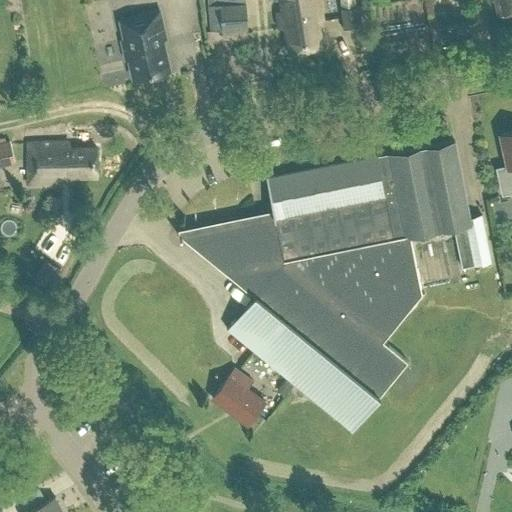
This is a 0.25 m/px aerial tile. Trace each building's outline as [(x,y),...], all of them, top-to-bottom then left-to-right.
[(245,0),(207,0),(208,3),(206,3),(209,30),(213,29),(220,29),(246,26),(247,26),(245,0)] [(323,19),(319,0),(280,0),(282,9),(277,10),(279,26),(285,25),(289,50),(322,45),(317,20),(323,19)] [(511,0),(493,0),(497,14),(511,10),(511,0)] [(343,27),(363,24),(360,5),(340,8),(343,27)] [(144,75),(168,69),(167,68),(161,39),(165,38),(158,9),(136,14),(136,16),(120,19),(124,38),(120,38),(125,59),(128,59),(133,77),(144,75)] [(246,37),(246,26),(220,29),(221,38),(246,37)] [(94,68),(117,66),(113,34),(90,37),(94,68)] [(39,37),(40,59),(49,58),(48,37),(39,37)] [(511,129),(500,132),(508,166),(498,168),(504,192),(511,190),(511,129)] [(0,165),(16,162),(10,138),(6,140),(5,136),(0,137),(0,165)] [(182,235),(190,242),(254,294),(226,327),(236,335),(253,349),(270,363),(284,374),(295,383),(351,429),(407,360),(382,339),(421,292),(419,282),(410,234),(453,226),(461,265),(491,260),(488,243),(482,213),(470,215),(469,210),(455,139),(378,153),(378,152),(362,155),(360,155),(312,165),(309,165),(266,174),(273,209),(274,213),(274,217),(182,235)] [(69,147),(69,143),(27,144),(28,183),(62,182),(62,176),(96,175),(96,147),(69,147)] [(211,395),(245,422),(262,399),(244,386),(250,378),(233,366),(211,395)] [(275,388),(284,395),(286,393),(293,383),(284,376),(275,388)] [(62,511),(54,495),(21,511),(62,511)]
